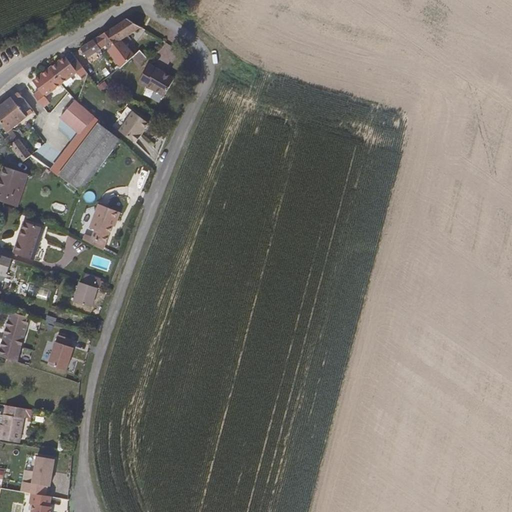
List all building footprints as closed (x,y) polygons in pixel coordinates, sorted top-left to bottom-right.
[(123,31),(142,21),(129,12),(113,22),(120,33),(123,31)] [(120,33),(113,22),(95,33),(101,43),(106,41),(109,45),(121,34),(120,33)] [(137,47),(123,31),(120,33),(121,34),(109,45),(122,59),(137,47)] [(101,43),(95,33),(82,40),(89,50),(101,43)] [(153,62),(188,81),(199,62),(163,43),(153,62)] [(50,62),(61,77),(77,66),(82,73),(87,70),(89,68),(79,55),(73,59),(68,51),(61,57),(59,55),(50,62)] [(50,62),(40,69),(41,71),(34,76),(39,83),(33,88),(43,101),(49,96),(44,89),(61,77),(50,62)] [(150,96),(162,81),(144,66),(133,81),(150,96)] [(113,85),(121,97),(130,92),(121,80),(113,85)] [(0,96),(0,117),(6,125),(10,121),(27,109),(18,96),(23,92),(18,84),(0,96)] [(24,91),(23,92),(18,96),(27,109),(34,104),(24,91)] [(79,134),(95,116),(75,99),(59,117),(79,134)] [(150,123),(133,111),(119,131),(136,143),(150,123)] [(64,167),(101,122),(95,116),(79,134),(57,162),(64,167)] [(6,125),(13,135),(18,132),(10,121),(6,125)] [(79,195),(122,139),(101,122),(64,167),(57,162),(49,171),(79,195)] [(13,135),(9,138),(22,155),(31,149),(18,132),(13,135)] [(0,192),(17,199),(28,169),(4,159),(0,169),(0,192)] [(89,236),(103,243),(117,216),(119,217),(123,209),(103,198),(91,221),(96,224),(89,236)] [(32,253),(43,221),(23,214),(12,245),(32,253)] [(0,285),(1,283),(11,252),(0,247),(0,285)] [(100,289),(80,282),(73,301),(92,308),(100,289)] [(0,352),(18,358),(31,310),(13,304),(5,333),(0,331),(0,352)] [(76,350),(56,342),(47,365),(67,372),(76,350)] [(0,432),(19,436),(25,403),(8,400),(7,408),(5,408),(3,418),(2,423),(0,423),(0,432)] [(56,459),(36,455),(32,484),(52,487),(56,459)] [(67,495),(68,477),(54,476),(53,494),(67,495)] [(0,507),(13,511),(17,493),(1,489),(0,493),(0,507)] [(52,511),(53,507),(32,503),(30,511),(52,511)]
